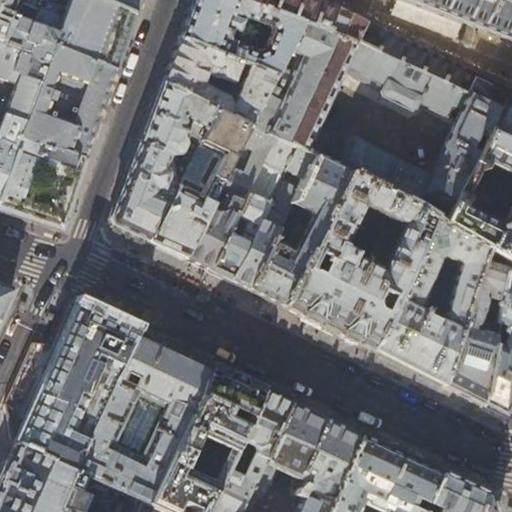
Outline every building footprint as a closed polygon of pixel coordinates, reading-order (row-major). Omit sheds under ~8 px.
[(125,46),(136,16),(94,0),(16,0),(0,40),(0,47),(43,66),(49,49),(115,74),(125,46)] [(0,0),(0,40),(16,0),(0,0)] [(94,0),(136,16),(141,0),(94,0)] [(190,0),(186,13),(176,39),(274,76),(277,70),(285,53),(300,24),(239,0),(190,0)] [(357,44),(363,25),(363,23),(333,6),(330,10),(326,8),(306,0),(239,0),(300,24),(352,44),(357,44)] [(405,0),(471,25),(511,40),(511,8),(491,0),(405,0)] [(511,0),(491,0),(511,8),(511,0)] [(341,75),(378,93),(379,98),(409,112),(413,111),(417,103),(453,121),(427,178),(354,142),(341,169),(347,173),(431,217),(442,224),(485,133),(496,110),(465,95),(357,44),(352,44),(300,24),(285,53),(300,60),(292,77),(277,70),(274,76),(248,127),(272,139),(272,138),(304,152),(341,75)] [(363,25),(357,44),(465,95),(469,85),(472,77),(363,25)] [(274,76),(176,39),(167,61),(159,84),(212,110),(248,127),(274,76)] [(0,185),(43,66),(0,47),(0,185)] [(49,49),(43,66),(0,185),(0,212),(21,219),(58,232),(72,195),(103,108),(115,74),(49,49)] [(212,110),(159,84),(144,123),(123,178),(107,220),(109,225),(127,232),(145,242),(212,110)] [(485,133),(511,145),(511,100),(500,99),(479,89),(469,85),(465,95),(496,110),(485,133)] [(180,259),(248,127),(212,110),(145,242),(173,255),(180,259)] [(206,271),(272,139),(248,127),(180,259),(200,269),(206,271)] [(511,145),(485,133),(442,224),(486,248),(505,259),(511,262),(511,145)] [(312,156),(304,152),(272,138),(272,139),(206,271),(224,280),(245,290),(269,241),(270,242),(290,204),(288,203),(295,190),(279,182),(285,171),(300,179),(312,156)] [(341,169),(312,156),(300,179),(295,190),(288,203),(290,204),(305,211),(308,221),(295,247),(287,250),(270,242),(269,241),(245,290),(252,293),(281,307),(331,205),(331,204),(347,173),(341,169)] [(369,350),(431,217),(347,173),(331,204),(331,205),(281,307),(329,330),(353,342),(369,350)] [(458,326),(460,327),(486,248),(442,224),(431,217),(369,350),(400,366),(441,387),(458,326)] [(479,407),(490,345),(492,329),(493,328),(476,323),(484,299),(497,303),(505,259),(486,248),(460,327),(458,326),(441,387),(455,394),(479,407)] [(511,262),(505,259),(497,303),(493,328),(492,329),(504,333),(496,349),(490,345),(479,407),(493,414),(502,419),(511,399),(511,262)] [(0,289),(0,319),(12,294),(0,289)] [(43,376),(13,443),(69,470),(135,334),(102,319),(74,306),(43,376)] [(140,502),(141,503),(207,367),(161,346),(135,334),(69,470),(81,475),(140,502)] [(236,380),(207,367),(141,503),(161,511),(203,511),(260,391),(236,380)] [(272,396),(260,391),(203,511),(161,511),(141,503),(140,502),(135,511),(234,511),(287,403),(272,396)] [(323,511),(358,436),(327,422),(287,403),(234,511),(323,511)] [(421,511),(439,473),(397,454),(358,436),(323,511),(421,511)] [(71,511),(82,489),(77,482),(81,475),(69,470),(13,443),(2,468),(0,472),(0,511),(71,511)] [(459,483),(439,473),(421,511),(476,511),(485,495),(459,483)] [(488,496),(485,495),(476,511),(491,511),(487,498),(488,496)]
